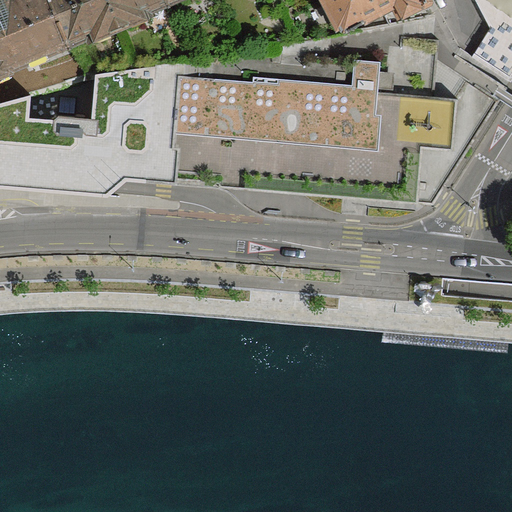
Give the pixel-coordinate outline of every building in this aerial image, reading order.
[(0,0),(0,76),(11,72),(9,67),(27,59),(30,67),(49,60),(46,52),(69,42),(50,0),(0,0)] [(50,0),(69,42),(91,33),(93,38),(111,30),(109,25),(120,21),(127,18),(129,22),(148,15),(146,10),(168,1),(167,0),(50,0)] [(427,1),(426,0),(326,0),(343,33),(396,5),(400,15),(427,1)] [(511,81),(511,0),(510,0),(475,57),(511,82),(511,81)] [(405,39),(434,41),(434,30),(435,15),(343,33),(303,41),(272,47),(276,62),(293,64),(355,69),(356,59),(382,62),(379,93),(402,95),(405,39)] [(437,98),(441,59),(442,41),(434,41),(405,39),(402,95),(437,98)] [(181,70),(181,77),(254,84),(255,78),(354,87),(355,69),(293,64),(276,62),(272,47),(219,57),(192,60),(182,61),(181,70)] [(376,114),(379,93),(382,62),(356,59),(355,69),(354,87),(255,78),(254,84),(181,77),(176,132),(379,151),(383,115),(376,114)] [(424,148),(420,203),(433,205),(498,99),(441,59),(437,98),(459,100),(453,150),(424,148)] [(182,61),(157,64),(154,91),(148,168),(146,180),(177,184),(177,178),(181,148),(174,147),(176,132),(181,77),(181,70),(182,61)] [(99,76),(97,120),(96,135),(104,136),(112,128),(113,106),(118,102),(137,104),(154,91),(157,64),(140,68),(99,76)] [(97,120),(99,76),(85,80),(27,99),(27,120),(54,122),(61,118),(97,120)] [(0,177),(1,185),(108,195),(117,188),(127,179),(146,180),(148,168),(154,91),(137,104),(118,102),(113,106),(112,128),(104,136),(96,135),(97,120),(61,118),(54,122),(27,120),(27,99),(0,104),(0,177)] [(181,148),(177,178),(221,181),(220,186),(420,203),(424,148),(453,150),(459,100),(437,98),(402,95),(379,93),(376,114),(383,115),(379,151),(176,132),(174,147),(181,148)]
